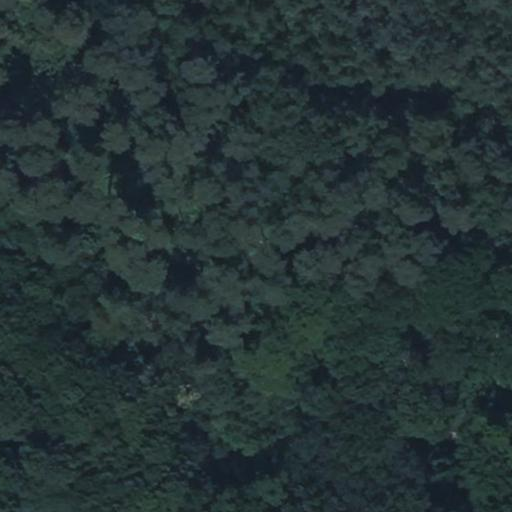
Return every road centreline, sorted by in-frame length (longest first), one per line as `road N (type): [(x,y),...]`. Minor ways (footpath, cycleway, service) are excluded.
road 1 (track): [(0,162),(178,260),(511,361)]
road 2 (track): [(510,360),(436,511)]
